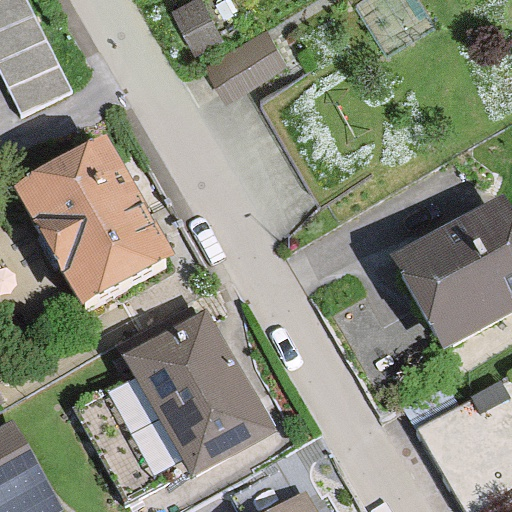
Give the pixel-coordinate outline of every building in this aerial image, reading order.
[(29,0),(0,0),(0,73),(22,116),(75,89),(29,0)] [(203,0),(187,0),(173,6),(192,46),(219,33),(203,0)] [(264,32),(207,64),(226,98),(284,67),(264,32)] [(184,279),(113,156),(20,210),(92,332),(184,279)] [(442,369),(511,328),(511,229),(502,212),(389,278),(442,369)] [(280,444),(209,322),(126,370),(197,492),(280,444)] [(489,511),(511,499),(511,388),(508,382),(415,436),(459,511),(489,511)] [(61,511),(62,511),(12,426),(0,433),(0,511),(61,511)] [(316,511),(308,497),(282,511),(316,511)]
